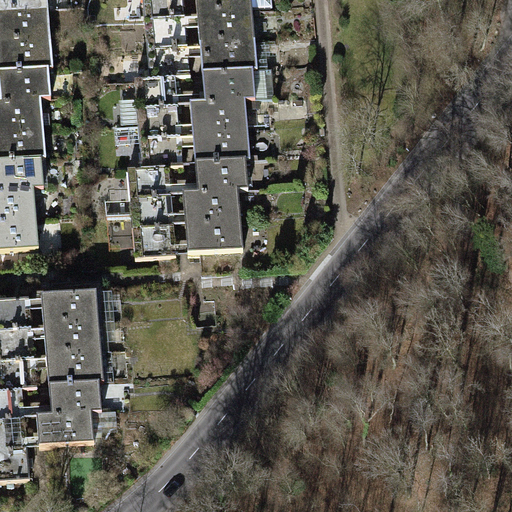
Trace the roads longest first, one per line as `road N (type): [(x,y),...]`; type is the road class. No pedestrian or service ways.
road 1 (tertiary): [(511,61),(209,435),(137,511)]
road 2 (track): [(455,216),(425,278),(410,367),(417,511)]
road 3 (track): [(511,262),(455,216),(454,132)]
